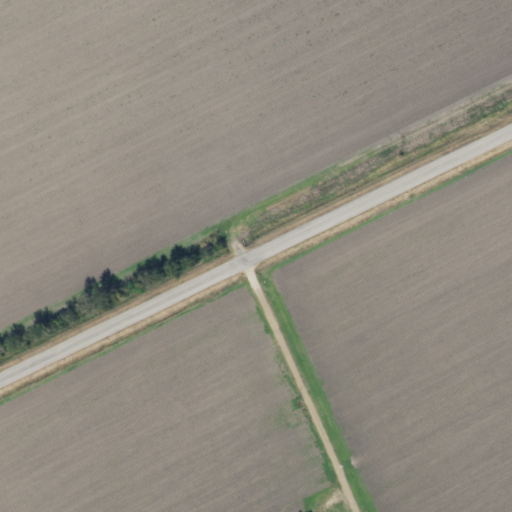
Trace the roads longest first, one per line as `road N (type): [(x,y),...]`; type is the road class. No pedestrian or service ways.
road 1 (tertiary): [(0,374),(511,124)]
road 2 (residential): [(244,256),(356,511)]
